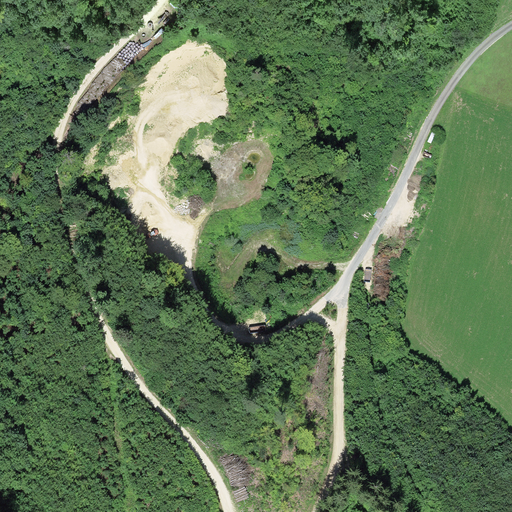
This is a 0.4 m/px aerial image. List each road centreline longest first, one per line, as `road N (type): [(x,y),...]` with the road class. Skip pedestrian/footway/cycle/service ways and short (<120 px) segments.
road 1 (track): [(159,0),(60,121),(54,212),(96,321),(145,394),(193,443),(216,477),(226,511)]
road 2 (track): [(511,24),(452,80),(340,285)]
road 3 (track): [(363,248),(373,388),(420,511)]
road 4 (track): [(340,285),(285,333),(238,341),(194,293),(182,238)]
road 5 (track): [(340,285),(336,451),(317,511)]
